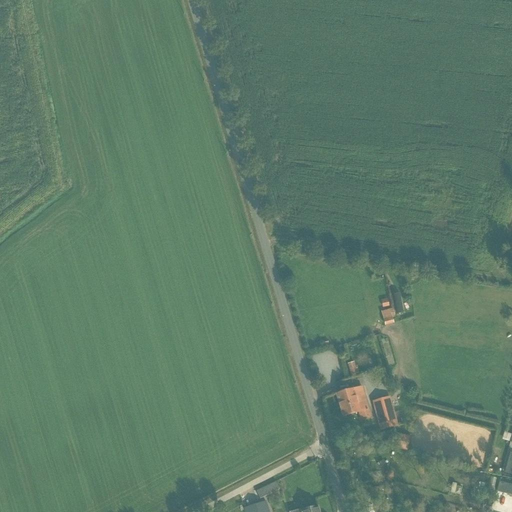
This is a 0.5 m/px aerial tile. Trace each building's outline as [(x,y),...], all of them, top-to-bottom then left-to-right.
[(396,315),(403,314),(399,294),(393,295),(396,315)] [(381,313),(385,326),(393,324),(391,318),(395,317),(393,309),(381,313)] [(347,365),(350,376),(358,374),(357,369),(355,369),(353,363),(347,365)] [(360,422),(371,419),(362,387),(336,395),(342,417),(357,413),(360,422)] [(390,397),(372,402),(380,432),(398,427),(390,397)] [(375,446),(398,441),(395,431),(380,434),(379,431),(367,433),(369,441),(373,440),(375,446)] [(397,450),(407,452),(410,437),(400,435),(397,450)] [(256,492),(259,499),(265,496),(267,499),(280,493),(275,483),(256,492)] [(493,496),(511,500),(511,497),(511,488),(496,485),(493,496)] [(269,511),(266,502),(243,510),(243,511),(269,511)]
